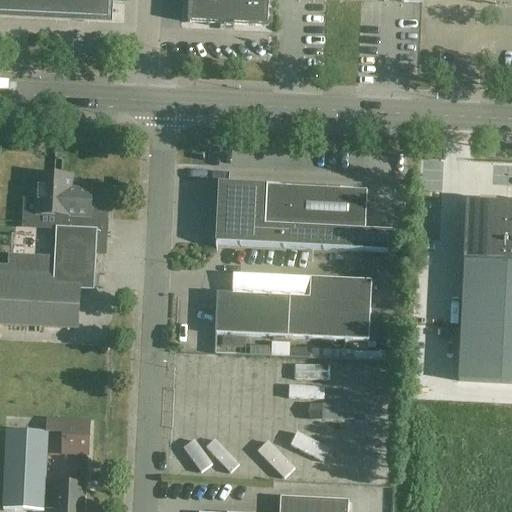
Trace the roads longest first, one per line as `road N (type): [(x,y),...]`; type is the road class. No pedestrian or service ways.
road 1 (unclassified): [(158,106),(141,511)]
road 2 (tertiary): [(511,122),(158,106)]
road 3 (tertiary): [(158,106),(0,98)]
